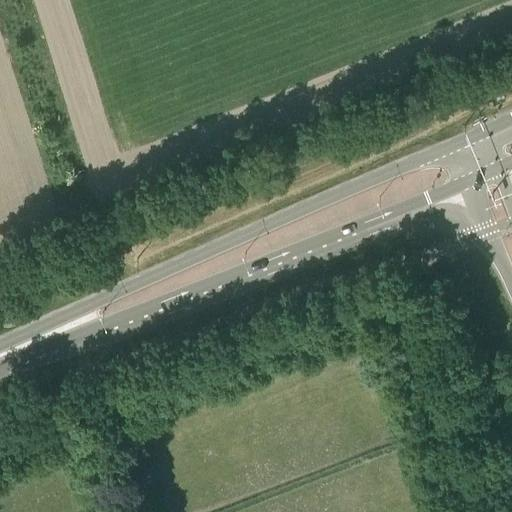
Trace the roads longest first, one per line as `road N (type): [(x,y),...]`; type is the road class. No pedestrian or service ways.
road 1 (secondary): [(468,140),(0,350)]
road 2 (secondary): [(0,365),(319,249),(469,185)]
